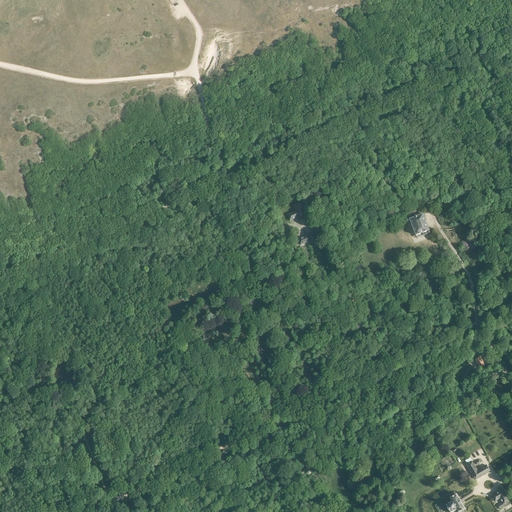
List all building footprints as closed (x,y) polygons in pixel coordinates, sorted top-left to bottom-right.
[(290,221),(306,214),(300,203),(293,206),(296,211),(288,215),(290,221)] [(412,226),(425,221),(423,214),(420,216),(417,210),(407,214),(410,219),(410,220),(412,226)] [(425,221),(412,226),(416,236),(417,238),(430,233),(429,231),(429,230),(425,221)] [(315,236),(318,235),(316,232),(298,240),(300,245),(316,238),(315,236)] [(480,368),(484,365),(480,357),(475,360),(480,368)] [(475,480),(490,471),(487,466),(480,470),(479,468),(476,469),(472,462),(466,465),(475,480)] [(501,508),(509,503),(502,490),(492,496),(495,502),(500,499),(501,502),(499,503),(501,508)] [(461,504),(464,502),(462,498),(459,500),(456,496),(451,499),(453,502),(447,506),(451,511),(457,508),(459,511),(465,511),(466,511),(463,508),(464,508),(461,504)]
